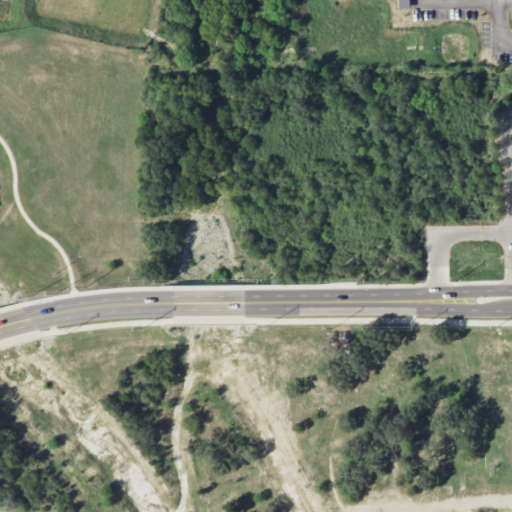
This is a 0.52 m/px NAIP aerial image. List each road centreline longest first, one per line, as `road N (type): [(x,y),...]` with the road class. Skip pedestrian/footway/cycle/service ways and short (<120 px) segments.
road 1 (secondary): [(434,301),(243,302)]
road 2 (secondary): [(173,302),(28,318)]
